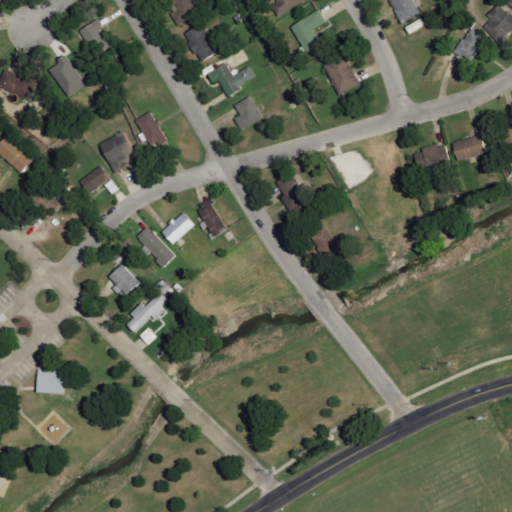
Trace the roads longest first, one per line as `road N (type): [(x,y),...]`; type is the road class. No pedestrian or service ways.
road 1 (residential): [(413,422),(298,274),(123,0)]
road 2 (residential): [(57,276),(141,196),(480,96),(511,76)]
road 3 (residential): [(0,221),(282,496)]
road 4 (tertiary): [(256,511),(413,422),(511,383)]
road 5 (residential): [(349,0),(373,34),(404,118)]
